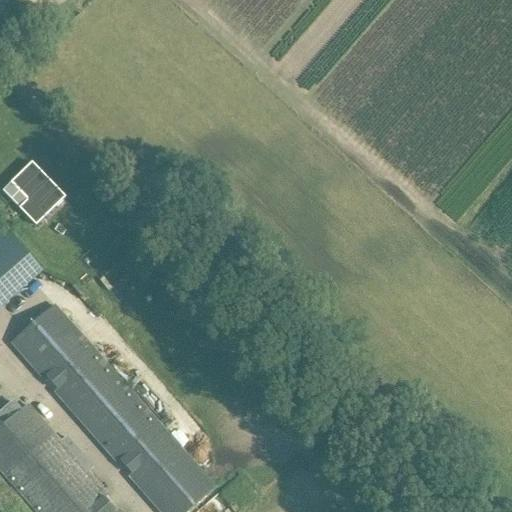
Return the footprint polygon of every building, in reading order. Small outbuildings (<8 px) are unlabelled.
[(33,164),(13,184),(29,201),(21,210),(36,226),(66,198),(33,164)] [(0,229),(0,303),(40,271),(4,226),(0,229)] [(13,344),(44,379),(47,376),(58,388),(55,391),(119,464),(122,462),(132,473),(129,475),(161,511),(187,511),(215,488),(126,387),(86,342),(55,307),(13,344)] [(86,342),(126,387),(135,379),(96,334),(86,342)] [(14,400),(0,412),(0,430),(23,411),(14,400)] [(0,469),(37,511),(120,511),(28,406),(23,411),(0,430),(0,469)]
